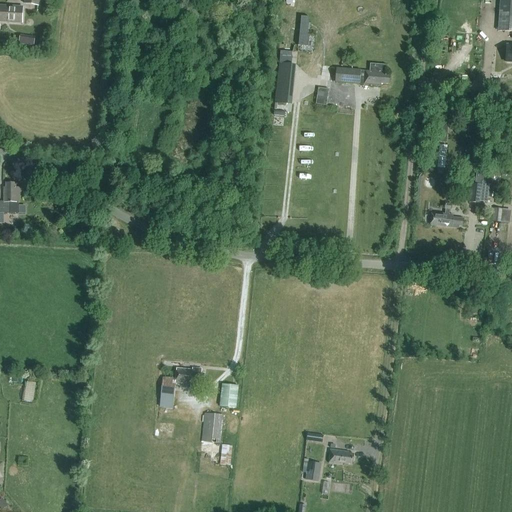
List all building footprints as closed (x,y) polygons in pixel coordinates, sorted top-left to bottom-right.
[(511,0),(499,0),(498,31),(511,32),(511,0)] [(0,22),(22,24),(23,7),(0,5),(0,22)] [(295,10),(291,38),(300,39),(301,28),(300,28),(302,11),(295,10)] [(33,44),(34,34),(18,34),(18,44),(33,44)] [(335,82),(338,82),(360,84),(380,86),(380,84),(389,85),(390,76),(386,75),(386,65),(370,64),(369,71),(338,69),(329,69),(328,80),(335,81),(335,82)] [(318,88),(317,92),(315,104),(326,106),(328,89),(318,88)] [(493,183),(494,175),(476,173),(475,184),(471,183),(469,202),(479,203),(479,202),(487,203),(489,186),(493,183)] [(0,213),(19,214),(19,195),(20,195),(20,188),(15,188),(15,183),(6,183),(6,188),(4,188),(4,202),(0,201),(0,213)] [(462,227),(463,219),(453,218),(454,216),(449,215),(449,210),(450,210),(451,205),(445,204),(445,209),(446,209),(445,215),(432,213),(430,226),(459,229),(459,226),(462,227)] [(503,209),(493,208),(491,222),(502,223),(503,209)] [(191,385),(191,386),(190,390),(199,391),(200,383),(204,383),(204,374),(201,373),(201,369),(192,368),(192,370),(176,369),(175,384),(191,385)] [(172,409),(175,378),(162,377),(159,408),(172,409)] [(238,386),(222,384),(220,406),(236,408),(238,386)] [(72,398),(75,394),(66,388),(64,392),(72,398)] [(221,436),(223,421),(223,415),(204,413),(201,441),(220,443),(221,436)] [(323,435),(307,433),(306,441),(322,443),(323,435)] [(232,446),(222,445),(220,465),(230,466),(232,446)] [(352,465),(353,454),(349,454),(349,453),(330,450),(329,463),(342,465),(343,463),(352,465)] [(319,482),(321,464),(308,462),(309,459),(304,459),(302,473),(306,473),(305,480),(319,482)] [(2,498),(0,499),(0,507),(2,510),(8,505),(2,498)]
